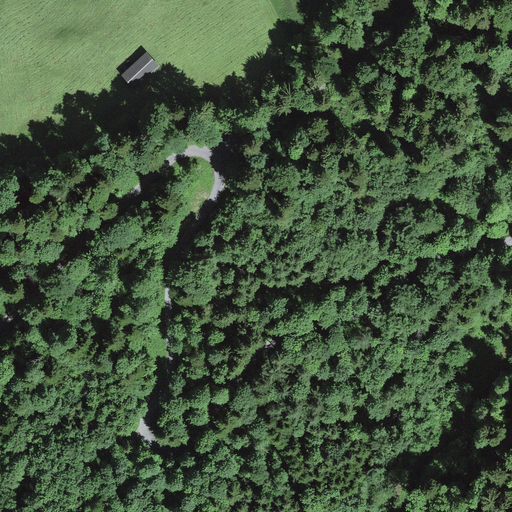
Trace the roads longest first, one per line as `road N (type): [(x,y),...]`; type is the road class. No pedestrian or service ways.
road 1 (track): [(0,331),(171,164),(210,154),(222,184),(175,267),(174,359),(148,417)]
road 2 (track): [(148,417),(157,442),(186,448),(266,345),(353,315),(415,263),(511,237)]
